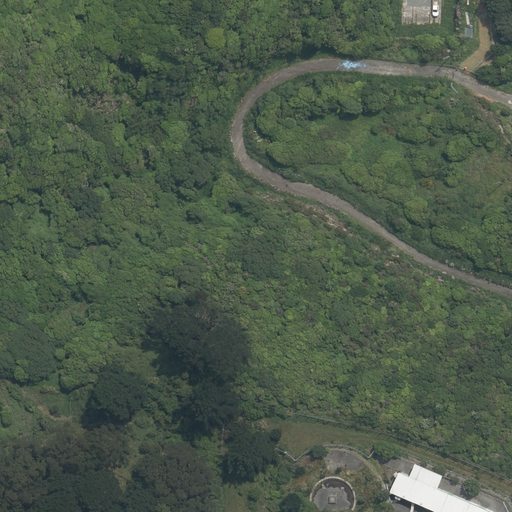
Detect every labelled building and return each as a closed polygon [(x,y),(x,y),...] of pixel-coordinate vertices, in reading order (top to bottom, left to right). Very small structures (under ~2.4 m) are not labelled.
[(400,0),(400,30),(450,31),(450,0),(400,0)] [(475,12),(472,12),(470,13),(468,15),(467,17),(468,20),(469,22),(471,23),(474,23),(477,22),(478,21),(479,18),(479,15),(477,13),(475,12)] [(469,27),(467,27),(464,28),(462,30),(462,32),(462,35),(464,37),(466,38),(469,38),(471,37),(473,35),(474,33),(473,30),(472,28),(469,27)] [(404,497),(440,511),(495,511),(496,511),(440,487),(446,474),(418,462),(412,476),(402,472),(393,491),(399,494),(397,498),(403,500),(404,497)] [(353,511),(355,510),(356,506),(357,501),(357,497),(356,493),(354,489),(352,486),(349,483),(345,480),(342,478),(337,477),(333,477),(329,478),(325,479),(321,482),(318,484),(315,488),(314,491),(312,495),(312,500),(312,504),(314,508),(315,511),(353,511)]
